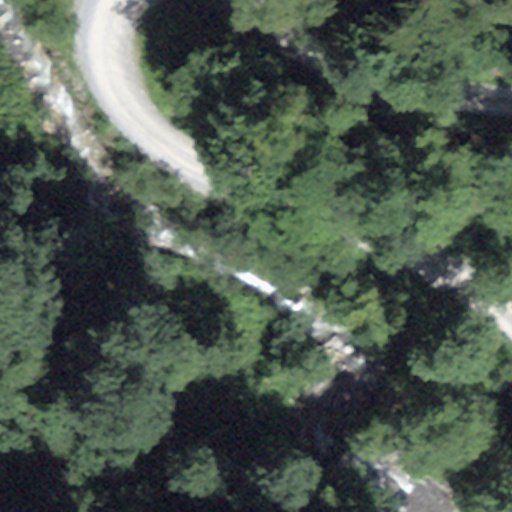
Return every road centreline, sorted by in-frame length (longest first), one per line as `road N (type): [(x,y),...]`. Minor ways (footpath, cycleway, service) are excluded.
road 1 (track): [(511,341),(484,310),(394,258),(158,146),(125,89),(125,30),(143,0)]
road 2 (track): [(239,0),(361,81),(511,112)]
